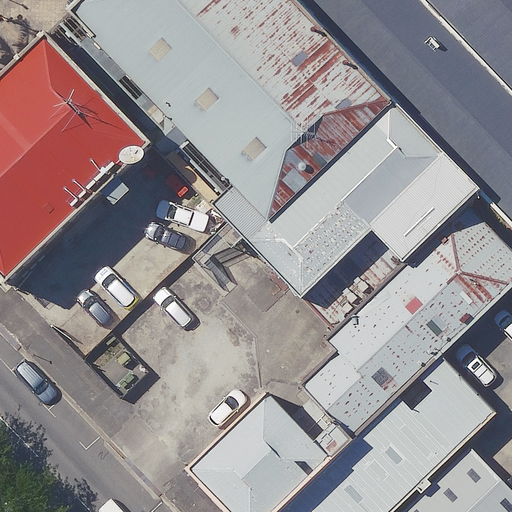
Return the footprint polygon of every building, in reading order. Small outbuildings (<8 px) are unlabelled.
[(282,0),(91,0),(66,24),(236,207),(270,244),(399,121),(282,0)] [(511,95),(418,0),(282,0),(399,121),(485,205),(511,231),(511,95)] [(511,0),(418,0),(511,95),(511,0)] [(161,160),(46,42),(0,85),(0,273),(16,290),(161,160)] [(399,121),(270,244),(255,258),(337,347),(485,205),(399,121)] [(449,367),(511,305),(511,231),(485,205),(337,347),(327,357),(341,364),(304,404),(356,458),(449,367)] [(342,475),(302,511),(408,511),(468,455),(500,423),(449,367),(356,458),(342,475)] [(228,511),(302,511),(342,475),(268,395),(189,469),(228,511)] [(511,511),(511,495),(468,455),(408,511),(511,511)]
